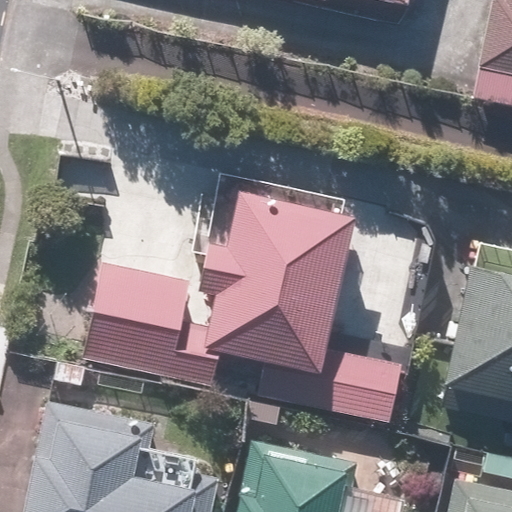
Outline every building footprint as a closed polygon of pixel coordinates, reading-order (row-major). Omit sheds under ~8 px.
[(511,0),(494,0),(480,65),(511,72),(511,0)] [(212,190),(189,286),(94,268),(77,362),(382,418),(392,364),(318,351),(344,214),(212,190)] [(511,284),(457,275),(436,387),(511,400),(511,284)] [(115,478),(126,426),(41,407),(16,511),(179,511),(184,494),(115,478)] [(327,511),(338,464),(248,443),(231,511),(327,511)] [(511,511),(511,494),(455,484),(449,511),(511,511)]
